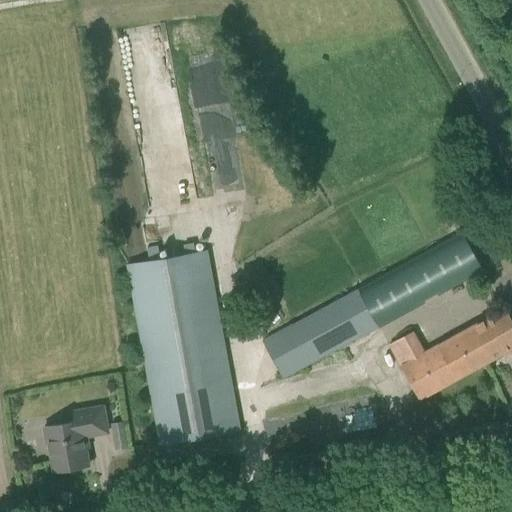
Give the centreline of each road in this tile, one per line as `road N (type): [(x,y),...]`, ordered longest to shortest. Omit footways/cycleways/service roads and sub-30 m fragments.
road 1 (unclassified): [(193,511),(511,453)]
road 2 (unclassified): [(511,153),(428,0)]
